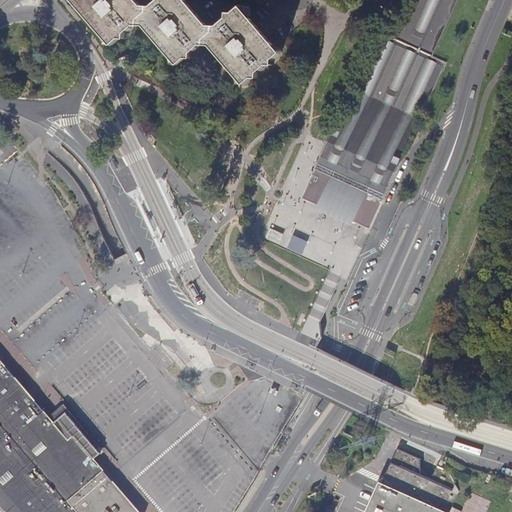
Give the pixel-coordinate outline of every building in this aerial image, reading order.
[(142,20),(149,15),(136,0),(76,0),(76,1),(114,45),(121,38),(126,40),(126,34),(136,26),(142,26),(142,20)] [(209,40),(215,34),(201,18),(191,6),(185,0),(164,0),(164,2),(154,10),(149,9),(149,15),(142,20),(181,65),(188,59),(193,60),(193,54),(203,46),(209,46),(209,40)] [(332,134),(330,139),(334,140),(337,142),(345,146),(382,163),(391,167),(395,168),(398,170),(401,165),(446,65),(438,61),(433,59),(460,0),(409,0),(392,39),(383,35),(380,34),(335,127),(332,134)] [(215,34),(209,40),(247,84),(254,79),(259,79),(259,74),(270,65),(274,66),(274,61),(282,55),(268,39),(258,27),(243,11),(237,16),(232,16),(231,21),(221,29),(216,29),(215,34)] [(130,55),(121,60),(126,69),(135,64),(130,55)] [(334,140),(330,139),(327,145),(318,164),(314,173),(313,175),(312,178),(301,201),(323,211),(329,214),(336,217),(343,220),(348,223),(364,230),(370,232),(383,204),(398,170),(395,168),(391,167),(382,163),(345,146),(337,142),(334,140)] [(267,236),(277,241),(282,232),(271,227),(267,236)] [(294,234),(288,247),(303,253),(309,240),(294,234)] [(34,399),(16,378),(0,359),(0,511),(140,511),(75,435),(82,429),(69,414),(56,424),(34,399)] [(20,374),(16,378),(34,399),(38,396),(20,374)] [(381,483),(367,511),(450,511),(458,494),(447,471),(439,468),(432,482),(421,476),(420,459),(399,450),(383,483),(381,483)]
